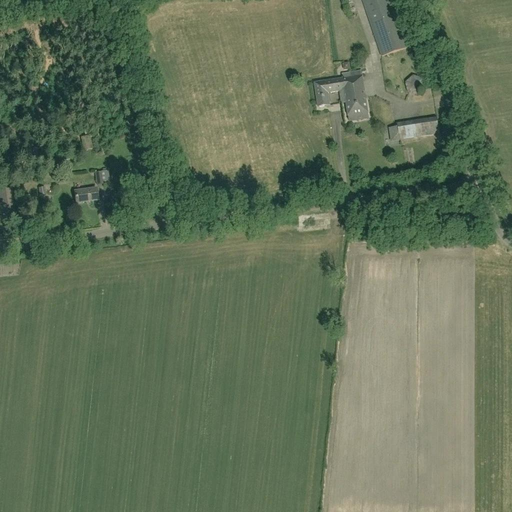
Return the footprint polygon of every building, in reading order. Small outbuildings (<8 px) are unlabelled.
[(390,0),(362,0),(382,57),(407,48),(390,0)] [(371,38),(366,18),(360,19),(365,39),(371,38)] [(345,95),(341,96),(342,104),(346,104),(349,122),(369,119),(365,94),(363,81),(361,72),(342,75),(342,79),(345,95)] [(422,89),(419,74),(402,77),(405,92),(422,89)] [(381,78),(383,92),(395,90),(393,76),(381,78)] [(345,95),(342,79),(314,84),(318,108),(330,106),(328,94),(340,92),(341,96),(345,95)] [(400,140),(440,134),(437,117),(397,123),(400,140)] [(83,151),(92,149),(90,136),(81,137),(83,151)] [(11,189),(0,190),(0,200),(0,202),(0,201),(0,214),(2,214),(2,215),(15,213),(11,189)] [(97,189),(74,192),(76,203),(98,200),(97,189)]
